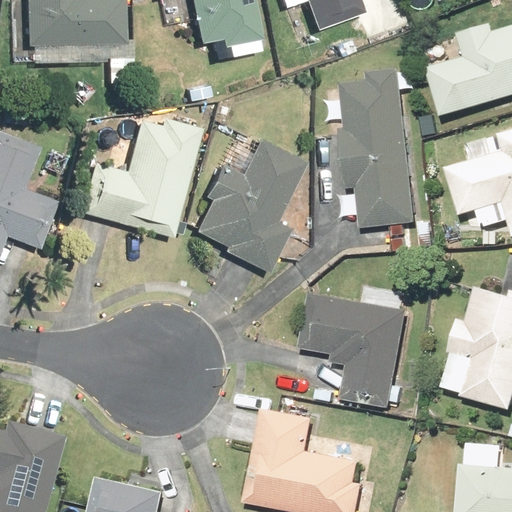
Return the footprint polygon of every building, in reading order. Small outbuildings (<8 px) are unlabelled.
[(15,0),(14,37),(117,40),(117,0),(15,0)] [(252,44),(243,0),(149,0),(154,21),(184,16),(189,39),(201,36),(204,53),(252,44)] [(269,0),(271,6),(292,0),(298,0),(305,22),(352,8),(349,0),(269,0)] [(427,60),(440,112),(511,92),(511,21),(488,27),(486,18),(454,26),(461,51),(427,60)] [(397,85),(410,84),(409,66),(359,70),(360,78),(333,80),(334,93),(317,95),(319,120),(336,118),(342,187),(333,188),(335,212),(354,211),(355,223),(408,219),(397,85)] [(160,231),(191,114),(132,98),(114,166),(85,158),(72,207),(160,231)] [(467,158),(443,164),(456,214),(477,208),(480,223),(503,217),(507,233),(511,231),(511,122),(461,136),(467,158)] [(27,143),(0,133),(0,232),(31,244),(48,195),(13,183),(27,143)] [(268,214),(297,159),(249,134),(232,166),(212,156),(193,192),(200,196),(184,227),(258,266),(282,221),(268,214)] [(463,315),(454,313),(444,348),(449,350),(440,383),(457,388),(456,393),(506,407),(511,385),(511,288),(474,278),(463,315)] [(403,310),(302,290),(294,344),(325,350),(324,357),(343,361),(337,395),(385,404),(403,310)] [(306,415),(256,405),(239,499),(307,511),(353,511),(360,480),(350,478),(354,455),(301,445),(306,415)] [(0,511),(33,511),(53,434),(0,420),(0,511)] [(511,511),(511,463),(458,458),(452,511),(511,511)] [(78,511),(172,511),(153,508),(159,483),(88,467),(78,511)]
